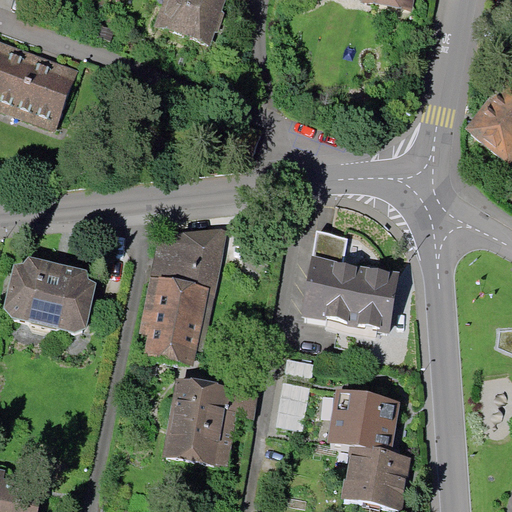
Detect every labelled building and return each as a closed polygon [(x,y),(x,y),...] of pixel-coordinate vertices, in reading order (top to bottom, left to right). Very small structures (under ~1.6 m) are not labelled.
[(216,18),(222,2),(216,0),(165,0),(155,31),(205,49),(210,35),(214,36),(217,24),(219,20),(216,18)] [(407,0),(342,0),(405,12),(407,0)] [(0,111),(55,132),(73,83),(0,55),(0,111)] [(511,160),(511,97),(504,92),(468,138),(506,168),(511,160)] [(217,161),(247,171),(257,140),(227,130),(217,161)] [(386,329),(392,297),(382,281),(381,271),(371,255),(355,242),(343,241),(342,246),(314,241),(309,273),(312,274),(303,323),(326,327),(327,322),(371,330),(370,335),(383,337),(385,329),(386,329)] [(207,300),(212,275),(155,264),(140,338),(150,340),(146,359),(186,367),(200,298),(207,300)] [(71,338),(80,335),(90,295),(83,291),(82,282),(27,269),(21,276),(14,277),(4,317),(11,324),(25,327),(26,329),(27,328),(33,329),(35,331),(38,330),(44,331),(46,334),(49,333),(54,334),(55,336),(57,335),(71,338)] [(220,430),(247,434),(252,402),(176,389),(163,464),(213,472),(220,430)] [(350,456),(385,462),(393,411),(332,401),(330,426),(332,426),(328,452),(350,456)] [(396,511),(405,465),(385,462),(350,456),(342,506),(375,511),(396,511)] [(0,511),(33,511),(37,496),(0,488),(0,511)]
